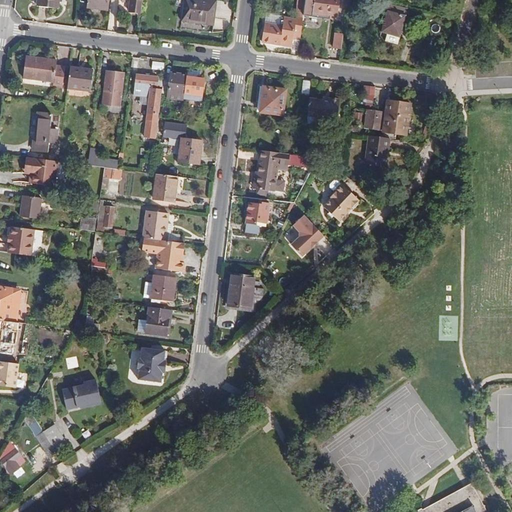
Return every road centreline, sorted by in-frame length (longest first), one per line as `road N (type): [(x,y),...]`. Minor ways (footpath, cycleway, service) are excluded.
road 1 (residential): [(241,60),(203,350),(207,374)]
road 2 (unclassified): [(241,60),(4,27)]
road 3 (unclassified): [(450,85),(241,60)]
